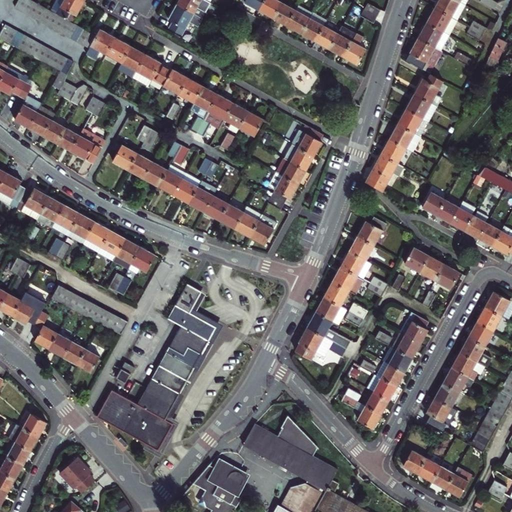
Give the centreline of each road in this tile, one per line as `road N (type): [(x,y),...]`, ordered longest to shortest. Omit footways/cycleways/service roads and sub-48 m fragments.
road 1 (residential): [(307,278),(403,0)]
road 2 (residential): [(511,281),(494,273),(478,280),(372,466)]
road 3 (residential): [(182,239),(104,205),(0,132)]
road 4 (residential): [(150,506),(264,362)]
road 5 (residential): [(264,362),(296,383),(372,466)]
road 6 (residential): [(182,239),(307,278)]
